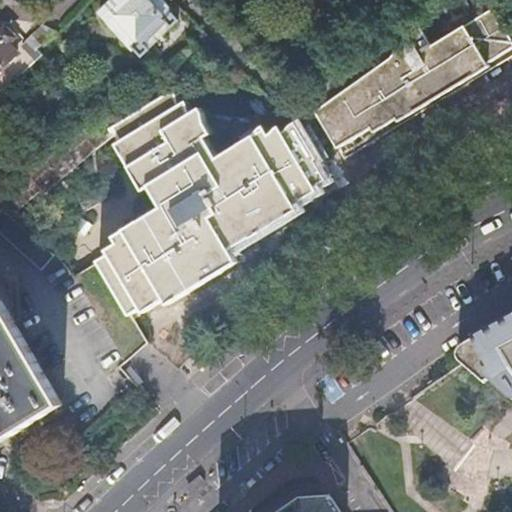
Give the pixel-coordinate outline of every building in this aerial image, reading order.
[(154,0),(111,0),(94,15),(136,60),(177,23),(154,0)] [(511,23),(502,29),(489,11),(437,42),(432,31),(423,31),(414,36),(395,60),(399,66),(326,110),(334,124),(328,127),(346,157),(511,56),(511,23)] [(54,34),(55,33),(40,28),(27,41),(38,51),(54,34)] [(0,69),(16,53),(7,45),(12,38),(3,30),(0,32),(0,69)] [(306,144),(296,129),(292,133),(288,128),(279,136),(275,131),(226,159),(216,144),(221,141),(211,114),(200,120),(190,106),(176,113),(169,103),(121,131),(126,142),(119,146),(132,168),(146,192),(151,190),(166,211),(117,239),(118,246),(110,251),(111,256),(100,263),(132,316),(144,308),(148,312),(169,300),(172,306),(216,280),(220,276),(216,271),(237,258),(233,252),(277,226),(319,189),(330,181),(306,144)] [(322,194),(319,189),(277,226),(302,211),(300,207),(322,194)] [(0,240),(43,274),(56,257),(0,210),(0,240)] [(0,309),(0,440),(59,405),(0,309)] [(511,319),(461,348),(459,350),(458,353),(457,357),(457,361),(459,364),(485,387),(486,386),(485,385),(489,382),(508,400),(509,399),(490,382),(509,371),(511,374),(511,319)] [(490,382),(509,399),(511,399),(511,374),(509,371),(490,382)] [(344,511),(330,492),(294,496),(264,511),(344,511)]
